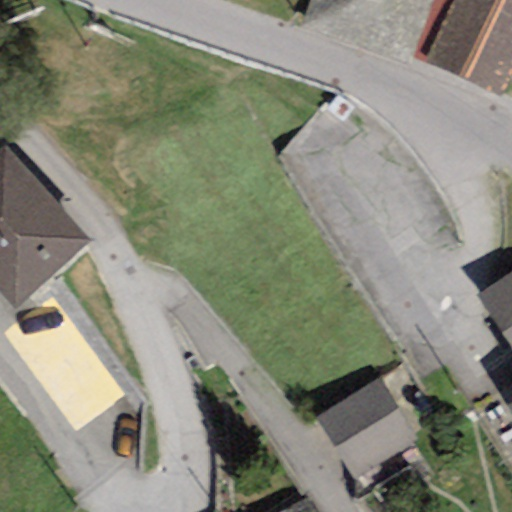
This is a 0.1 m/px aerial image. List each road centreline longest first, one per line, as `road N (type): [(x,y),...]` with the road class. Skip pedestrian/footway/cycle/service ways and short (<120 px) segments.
road 1 (residential): [(159,511),(173,457),(151,354),(98,223),(0,118)]
road 2 (tertiary): [(142,0),(455,111),(511,153)]
road 3 (residential): [(118,511),(0,365)]
